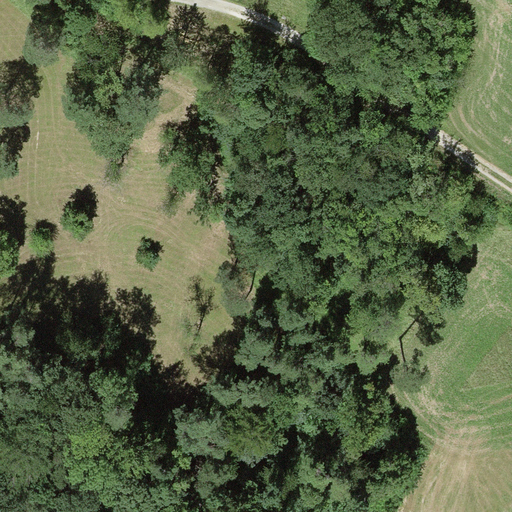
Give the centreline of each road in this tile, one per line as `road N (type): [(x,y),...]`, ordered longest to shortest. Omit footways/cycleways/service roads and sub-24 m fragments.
road 1 (track): [(186,0),(289,32),(511,189)]
road 2 (track): [(179,404),(258,511)]
